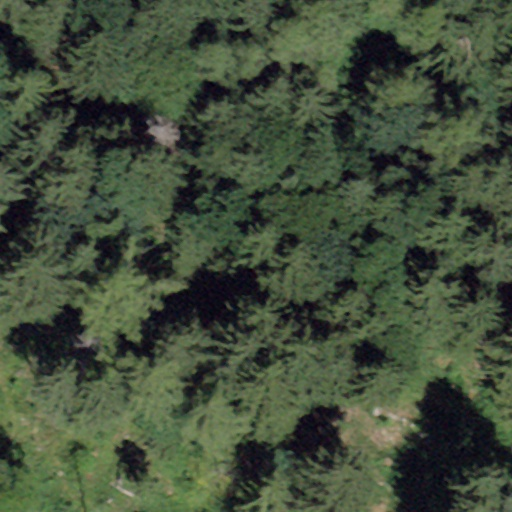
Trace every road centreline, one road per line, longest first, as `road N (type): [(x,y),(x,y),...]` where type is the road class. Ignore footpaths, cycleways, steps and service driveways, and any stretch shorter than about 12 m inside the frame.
road 1 (track): [(263,511),(0,77)]
road 2 (track): [(108,256),(511,455)]
